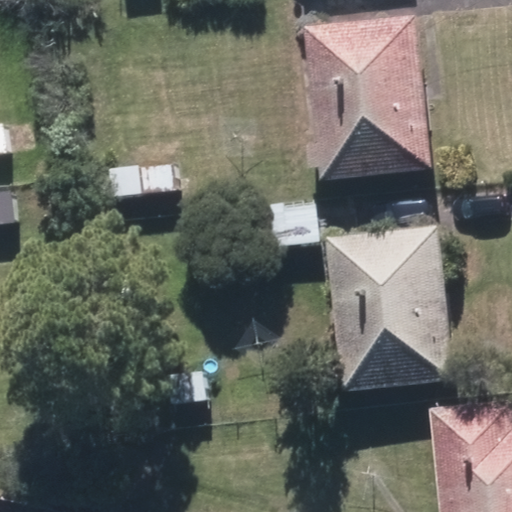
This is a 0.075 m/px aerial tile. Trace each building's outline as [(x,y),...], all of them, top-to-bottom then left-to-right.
[(324,175),(325,188),(436,177),(421,23),(310,34),(322,153),(312,152),(314,176),(324,175)] [(0,128),(0,160),(12,159),(9,128),(0,128)] [(142,169),(144,200),(181,198),(179,166),(142,169)] [(0,197),(0,229),(20,227),(17,196),(0,197)] [(258,204),(260,245),(319,242),(317,218),(316,201),(258,204)] [(333,244),(348,399),(459,387),(442,234),(333,244)] [(173,378),(175,409),(208,407),(207,375),(173,378)] [(511,511),(511,408),(436,416),(444,511),(511,511)]
